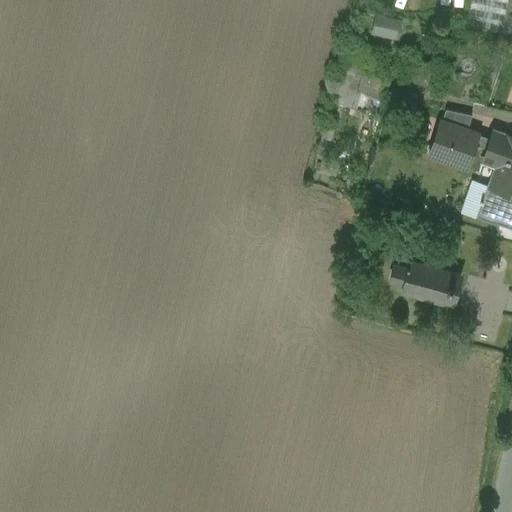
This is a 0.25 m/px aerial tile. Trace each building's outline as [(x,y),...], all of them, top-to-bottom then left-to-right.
[(511,0),(469,0),(465,25),(511,34),(511,0)] [(381,21),(377,30),(402,39),(406,29),(381,21)] [(359,61),(347,83),(366,93),(364,97),(378,104),(392,79),(359,61)] [(472,115),(445,109),(441,121),(467,130),(472,115)] [(441,121),(440,120),(428,154),(468,168),(476,145),(487,149),(491,138),(467,130),(441,121)] [(511,138),(493,132),(491,138),(487,149),(485,157),(502,163),(495,186),(492,185),(490,184),(490,185),(489,186),(511,193),(511,138)] [(511,193),(489,186),(490,185),(486,184),(475,217),(497,224),(511,228),(511,193)] [(460,275),(410,261),(412,252),(398,248),(389,280),(403,284),(401,291),(452,305),(455,294),(456,289),(457,284),(460,275)]
